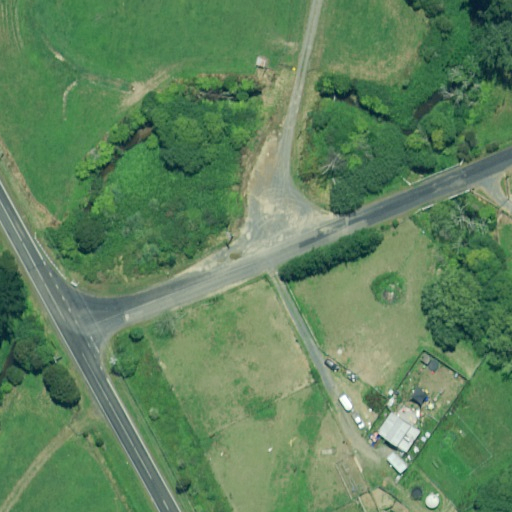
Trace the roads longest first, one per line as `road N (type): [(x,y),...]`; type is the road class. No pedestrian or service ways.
road 1 (tertiary): [(70,333),(511,154)]
road 2 (tertiary): [(70,333),(168,511)]
road 3 (tertiary): [(0,203),(70,333)]
